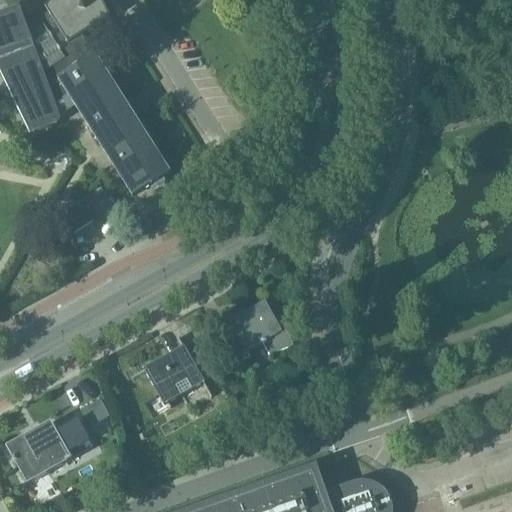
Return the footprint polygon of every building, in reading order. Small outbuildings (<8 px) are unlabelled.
[(111,19),(100,0),(59,0),(46,9),(49,15),(28,28),(60,119),(77,108),(134,197),(170,175),(96,59),(83,67),(69,46),(111,19)] [(0,17),(0,72),(30,136),(62,124),(60,119),(28,28),(20,9),(0,17)] [(48,226),(59,244),(72,236),(94,222),(82,204),(48,226)] [(234,330),(222,338),(239,365),(250,358),(247,353),(262,344),(270,357),(293,347),(281,317),(274,320),(266,306),(231,324),(234,330)] [(207,346),(195,353),(212,383),(219,379),(207,346)] [(185,348),(144,371),(158,396),(159,398),(165,408),(206,385),(185,348)] [(235,384),(229,390),(235,396),(241,390),(235,384)] [(110,417),(100,402),(81,414),(90,429),(110,417)] [(227,409),(220,413),(229,428),(236,424),(227,409)] [(17,465),(28,485),(67,463),(68,464),(73,461),(73,459),(92,449),(93,449),(78,422),(77,422),(77,423),(57,434),(52,425),(8,449),(14,460),(13,460),(15,465),(17,465)] [(393,511),(393,508),(392,505),(391,502),(390,500),(388,497),(386,495),(384,492),(382,490),(380,488),(377,487),(374,486),(371,485),(368,484),(365,484),(362,484),(359,484),(356,485),(354,485),(328,495),(324,484),(320,474),(318,468),(192,511),(393,511)] [(451,491),(440,495),(444,506),(455,502),(451,491)]
